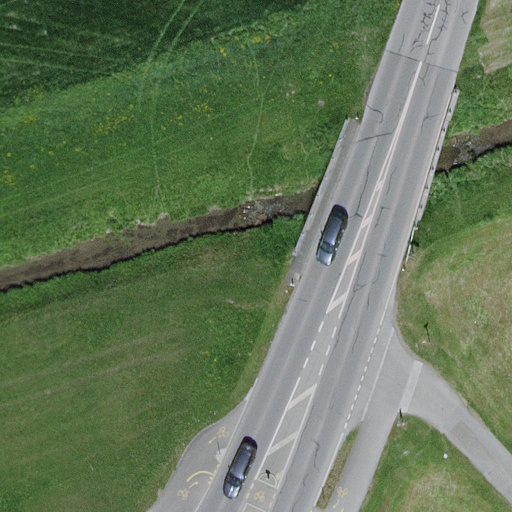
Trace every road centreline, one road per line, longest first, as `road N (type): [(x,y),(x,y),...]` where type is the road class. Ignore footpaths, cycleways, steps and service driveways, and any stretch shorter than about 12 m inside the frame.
road 1 (primary): [(239,511),(321,345),(437,0)]
road 2 (track): [(321,345),(437,407),(511,500)]
